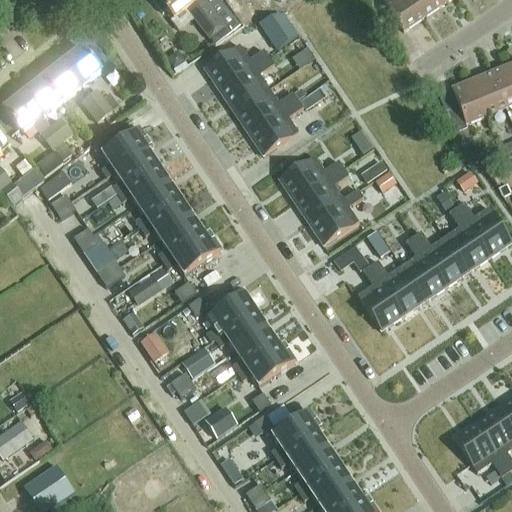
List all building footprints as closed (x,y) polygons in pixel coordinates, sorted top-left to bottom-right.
[(156,0),(152,3),(162,16),(166,13),(172,20),(169,22),(178,34),(193,22),(214,49),(240,29),(235,23),(237,22),(219,0),(156,0)] [(403,34),(422,22),(407,0),(386,0),(382,3),(403,34)] [(407,0),(422,22),(440,10),(433,0),(407,0)] [(433,0),(440,10),(453,0),(433,0)] [(282,16),(258,26),(277,53),(297,39),(282,16)] [(239,48),(204,72),(219,94),(269,61),(263,53),(249,63),(239,48)] [(62,66),(81,90),(101,75),(82,50),(62,66)] [(269,61),(219,94),(233,116),(269,92),(259,78),(274,69),(269,61)] [(62,106),(81,90),(62,66),(42,81),(62,106)] [(506,110),(511,108),(511,67),(511,68),(492,76),(506,110)] [(486,119),(506,110),(492,76),(472,84),(486,119)] [(44,120),(62,106),(42,81),(25,95),(44,120)] [(452,129),(455,136),(467,131),(465,127),(486,119),(472,84),(451,93),(458,108),(444,114),(451,129),(452,129)] [(318,90),(308,98),(315,107),(325,99),(318,90)] [(269,92),(233,116),(248,138),(298,104),(292,96),(278,106),(269,92)] [(96,94),(88,100),(104,120),(112,114),(103,102),(96,94)] [(51,154),(62,146),(50,130),(51,129),(44,120),(25,95),(3,111),(23,136),(33,128),(39,138),(51,154)] [(109,97),(103,102),(112,114),(119,109),(109,97)] [(88,100),(80,106),(96,126),(104,120),(88,100)] [(298,104),(248,138),(263,160),(298,136),(288,122),(303,112),(298,104)] [(60,122),(51,129),(50,130),(62,146),(64,144),(72,138),(60,122)] [(109,168),(100,174),(106,182),(115,177),(147,155),(148,155),(152,152),(138,133),(102,157),(109,168)] [(367,141),(357,148),(362,157),(373,150),(367,141)] [(0,192),(10,185),(0,171),(0,153),(1,153),(0,151),(0,192)] [(120,185),(112,191),(117,199),(158,171),(148,155),(147,155),(115,177),(120,185)] [(314,159),(278,183),(294,205),(343,172),(338,164),(323,174),(314,159)] [(376,179),(386,173),(380,165),(371,171),(376,179)] [(158,171),(117,199),(122,206),(131,201),(137,210),(170,188),(158,171)] [(343,172),(294,205),(308,226),(343,203),(334,189),(348,180),(343,172)] [(62,173),(39,190),(47,203),(70,185),(62,173)] [(470,175),(457,184),(464,194),(477,186),(470,175)] [(388,176),(375,185),(382,196),(396,187),(388,176)] [(0,193),(12,209),(22,201),(10,185),(0,192),(0,193)] [(143,219),(135,225),(140,233),(181,205),(170,188),(137,210),(143,219)] [(343,203),(308,226),(323,249),(358,226),(348,211),(363,201),(357,193),(343,203)] [(443,195),(437,199),(448,215),(454,211),(443,195)] [(65,198),(50,208),(55,215),(70,206),(65,198)] [(181,205),(140,233),(145,240),(154,234),(160,244),(193,222),(181,205)] [(70,206),(55,215),(60,223),(75,214),(70,206)] [(463,207),(456,212),(490,261),(511,246),(488,211),(473,221),(463,207)] [(459,231),(444,241),(468,276),(490,261),(456,212),(449,216),(459,231)] [(166,253),(157,259),(163,266),(204,239),(203,238),(193,222),(160,244),(166,253)] [(88,232),(73,242),(78,249),(93,240),(93,239),(88,232)] [(390,255),(376,234),(367,241),(380,261),(390,255)] [(204,239),(163,266),(168,274),(176,268),(184,279),(221,255),(207,235),(203,238),(204,239)] [(420,236),(413,241),(446,290),(468,276),(444,241),(430,250),(420,236)] [(93,240),(78,249),(83,257),(102,245),(96,237),(93,239),(93,240)] [(415,260),(401,270),(424,305),(446,290),(413,241),(405,246),(415,260)] [(354,248),(345,254),(352,265),(360,275),(369,269),(354,248)] [(114,263),(96,275),(101,283),(119,271),(114,263)] [(377,265),(369,270),(403,320),(424,305),(401,270),(386,280),(377,265)] [(372,289),(357,299),(381,335),(403,320),(369,270),(362,275),(372,289)] [(119,271),(101,283),(106,291),(124,279),(119,271)] [(152,279),(129,295),(138,309),(162,293),(152,279)] [(188,285),(174,295),(181,306),(196,297),(188,285)] [(214,333),(205,339),(211,347),(215,344),(214,344),(256,316),(243,297),(206,322),(214,333)] [(199,301),(188,309),(195,320),(207,313),(199,301)] [(133,315),(123,323),(132,337),(143,330),(133,315)] [(256,316),(214,344),(215,344),(220,351),(228,345),(234,355),(267,333),(256,316)] [(241,364),(232,370),(237,377),(279,350),(278,349),(267,333),(234,355),(241,364)] [(155,335),(140,345),(154,366),(169,356),(155,335)] [(279,350),(237,377),(242,385),(251,379),(258,390),(295,366),(282,346),(278,349),(279,350)] [(204,351),(181,366),(192,382),(215,367),(204,351)] [(186,376),(170,386),(175,394),(191,383),(186,376)] [(191,383),(175,394),(180,401),(196,391),(191,383)] [(263,396),(251,404),(259,415),(270,408),(263,396)] [(511,401),(497,412),(511,434),(511,401)] [(225,411),(205,424),(217,442),(237,428),(225,411)] [(511,434),(497,412),(475,427),(508,475),(511,472),(511,466),(505,456),(511,451),(511,434)] [(279,450),(270,456),(275,463),(317,436),(318,436),(322,434),(308,414),(272,439),(279,450)] [(265,418),(254,426),(261,437),(272,429),(265,418)] [(33,442),(21,424),(0,438),(0,456),(4,462),(33,442)] [(475,427),(453,441),(476,476),(491,466),(500,480),(508,475),(475,427)] [(317,436),(275,463),(281,471),(289,465),(295,474),(328,452),(318,436),(317,436)] [(302,484),(293,489),(298,497),(340,469),(328,452),(295,474),(302,484)] [(56,469),(24,491),(38,511),(48,511),(74,495),(56,469)] [(340,469),(298,497),(303,505),(312,499),(318,508),(351,486),(340,469)] [(236,471),(227,477),(234,487),(243,481),(236,471)] [(504,488),(511,483),(511,481),(508,475),(500,480),(499,481),(504,488)] [(320,511),(349,511),(362,503),(351,486),(318,508),(320,511)] [(260,487),(245,497),(250,505),(265,495),(260,487)] [(265,495),(250,505),(254,511),(256,511),(270,503),(265,495)] [(362,503),(349,511),(373,511),(366,500),(362,503)]
